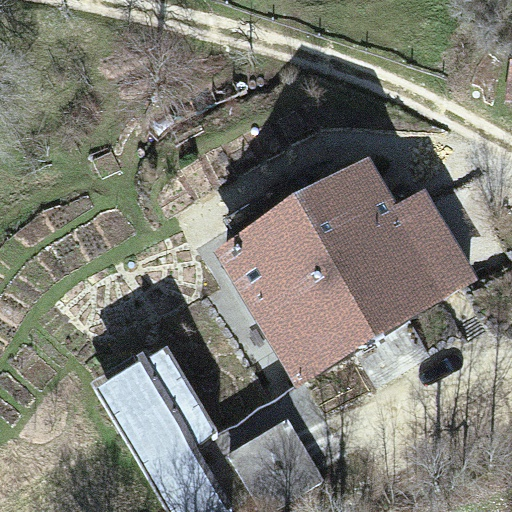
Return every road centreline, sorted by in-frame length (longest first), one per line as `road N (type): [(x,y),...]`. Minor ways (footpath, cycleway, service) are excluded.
road 1 (track): [(101,0),(363,69),(511,133)]
road 2 (track): [(325,511),(511,401)]
